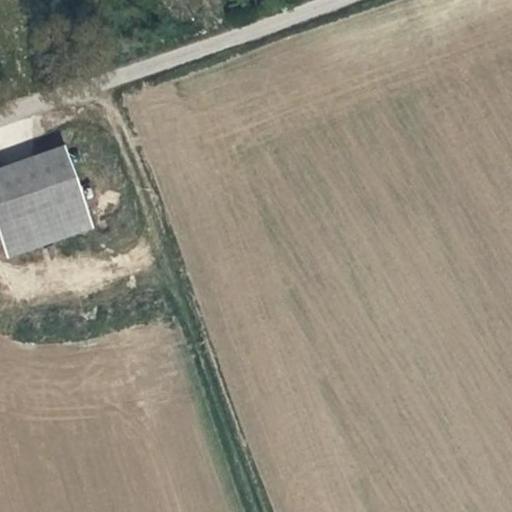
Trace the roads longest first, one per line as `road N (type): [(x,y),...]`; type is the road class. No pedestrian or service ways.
road 1 (track): [(100,83),(260,511)]
road 2 (track): [(0,116),(340,0)]
